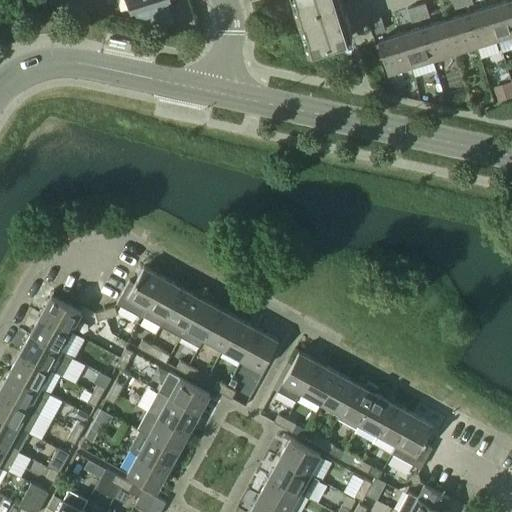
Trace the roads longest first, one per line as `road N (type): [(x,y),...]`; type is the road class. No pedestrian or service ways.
road 1 (tertiary): [(220,95),(511,157)]
road 2 (tertiary): [(0,89),(46,63),(220,95)]
road 3 (residential): [(0,334),(44,252),(140,243)]
